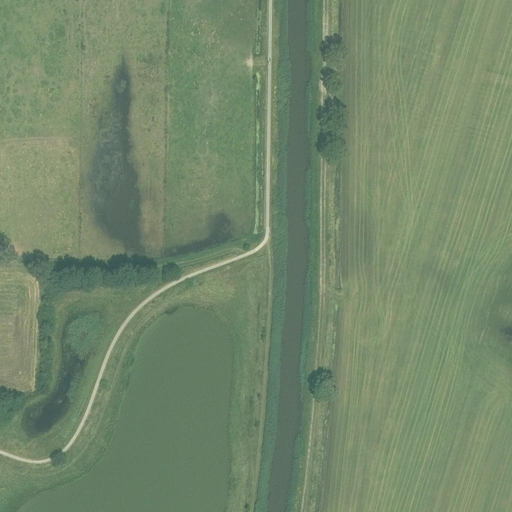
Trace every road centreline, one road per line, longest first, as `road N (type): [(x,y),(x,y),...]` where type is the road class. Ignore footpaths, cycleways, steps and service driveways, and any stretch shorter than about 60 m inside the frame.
road 1 (track): [(252,511),(270,291),(263,244)]
road 2 (track): [(0,267),(125,272),(263,244)]
